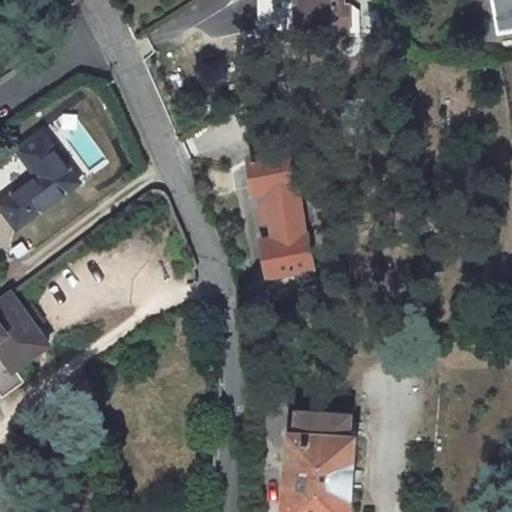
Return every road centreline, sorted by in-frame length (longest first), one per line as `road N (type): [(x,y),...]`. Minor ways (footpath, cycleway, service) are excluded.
road 1 (residential): [(219,511),(233,336),(214,256),(107,20)]
road 2 (unknown): [(174,165),(0,294)]
road 3 (residential): [(0,96),(107,20)]
